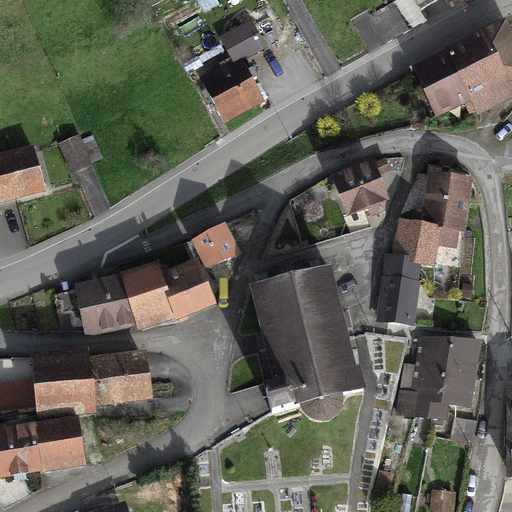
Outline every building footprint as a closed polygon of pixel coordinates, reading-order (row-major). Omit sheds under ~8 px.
[(373,19),(390,47),(407,38),(390,9),(373,19)] [(485,44),(506,90),(511,87),(511,49),(506,35),(485,44)] [(448,60),(469,107),(474,117),(511,100),(506,90),(485,44),(448,60)] [(448,60),(414,76),(435,122),(469,107),(448,60)] [(234,69),(203,85),(226,130),(258,113),(234,69)] [(76,142),(59,149),(70,174),(87,167),(76,142)] [(29,155),(0,162),(0,207),(40,197),(29,155)] [(375,176),(336,186),(346,227),(386,217),(375,176)] [(428,185),(420,235),(439,237),(461,241),(469,191),(428,185)] [(399,232),(394,267),(420,271),(434,273),(439,237),(420,235),(399,232)] [(224,233),(189,249),(202,278),(237,263),(224,233)] [(383,289),(417,293),(420,271),(394,267),(387,266),(383,289)] [(159,275),(127,284),(136,324),(138,329),(173,318),(163,286),(159,275)] [(198,275),(163,286),(173,318),(175,324),(210,312),(198,275)] [(339,339),(323,281),(256,299),(281,395),(269,398),(274,419),(354,398),(339,339)] [(88,336),(136,324),(127,284),(78,296),(88,336)] [(383,289),(378,325),(411,329),(417,293),(383,289)] [(414,418),(414,424),(448,426),(449,419),(475,420),(479,349),(418,346),(415,400),(398,400),(397,417),(414,418)] [(90,362),(35,366),(39,421),(94,417),(91,368),(90,362)] [(144,365),(91,368),(94,417),(147,414),(144,365)] [(77,433),(0,441),(0,483),(82,474),(77,433)] [(451,511),(452,496),(426,495),(425,511),(451,511)]
